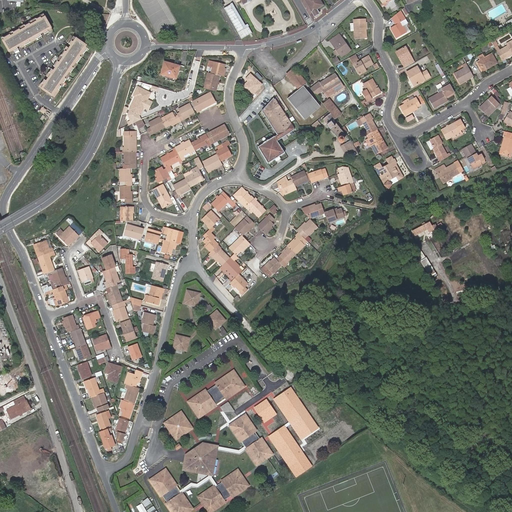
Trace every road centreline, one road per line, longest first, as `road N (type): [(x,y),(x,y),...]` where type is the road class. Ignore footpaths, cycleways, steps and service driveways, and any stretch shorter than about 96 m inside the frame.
road 1 (residential): [(193,262),(178,276),(128,454),(101,470)]
road 2 (secondary): [(0,228),(44,202),(81,165),(121,60)]
road 3 (residential): [(39,146),(2,208),(45,316)]
road 4 (residential): [(0,342),(18,421),(55,511)]
road 5 (residential): [(45,316),(101,470)]
road 6 (residential): [(367,0),(394,86),(387,120),(400,132)]
road 7 (residential): [(237,177),(243,144),(229,91),(247,47)]
